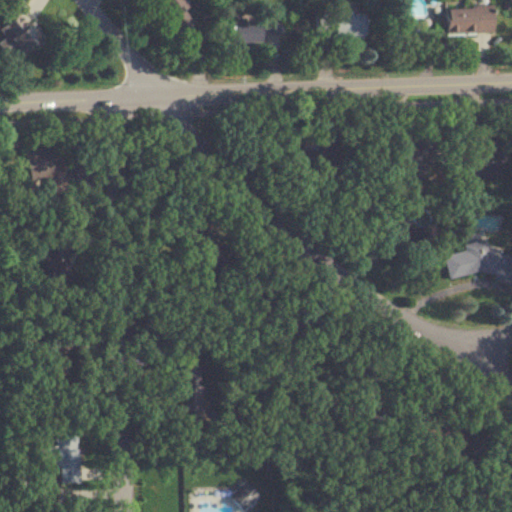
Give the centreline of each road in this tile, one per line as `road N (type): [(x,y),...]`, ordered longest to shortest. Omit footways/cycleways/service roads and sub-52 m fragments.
road 1 (residential): [(77,0),(217,171),(379,305),(511,382)]
road 2 (residential): [(0,104),(511,84)]
road 3 (residential): [(120,511),(112,99)]
